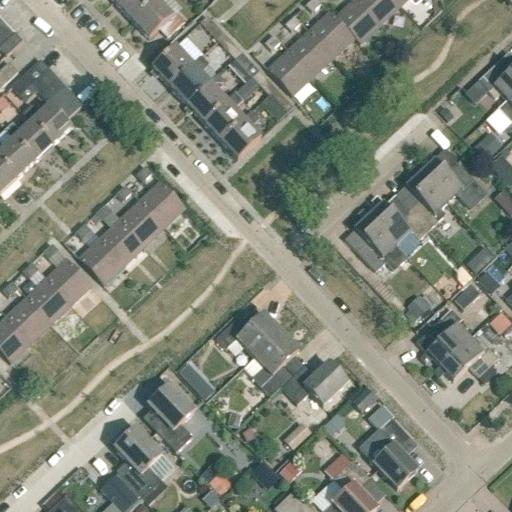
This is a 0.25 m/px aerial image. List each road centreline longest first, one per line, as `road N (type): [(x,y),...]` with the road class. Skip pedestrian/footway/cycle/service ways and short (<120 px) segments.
road 1 (residential): [(282,265),(33,0)]
road 2 (residential): [(479,476),(282,265)]
road 3 (residential): [(282,265),(423,138)]
road 4 (residential): [(22,511),(128,411)]
